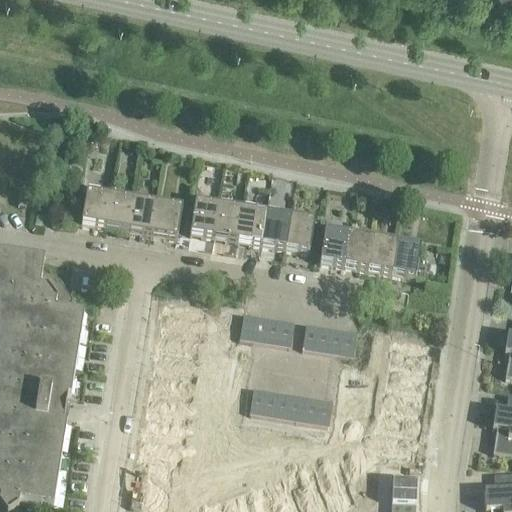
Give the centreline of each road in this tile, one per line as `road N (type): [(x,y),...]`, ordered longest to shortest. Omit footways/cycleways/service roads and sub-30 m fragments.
road 1 (residential): [(441,511),(509,87)]
road 2 (secondary): [(509,87),(112,0)]
road 3 (residential): [(405,307),(144,263)]
road 4 (residential): [(105,511),(144,263)]
road 5 (residential): [(144,263),(0,239)]
